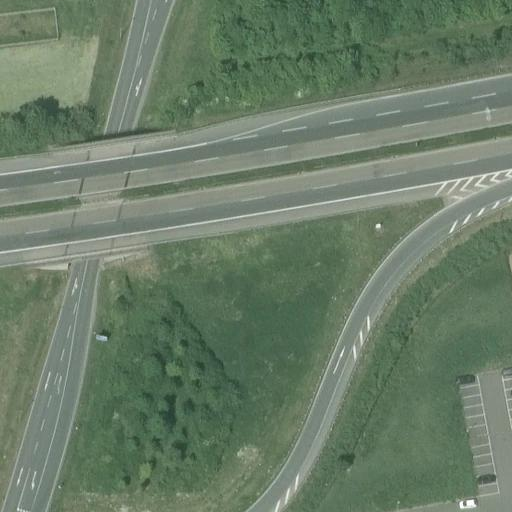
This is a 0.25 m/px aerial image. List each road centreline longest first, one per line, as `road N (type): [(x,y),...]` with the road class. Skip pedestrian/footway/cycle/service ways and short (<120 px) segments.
road 1 (secondary): [(157,0),(21,511)]
road 2 (motorway): [(0,244),(511,160)]
road 3 (motorway): [(511,113),(0,196)]
road 4 (motorway): [(258,511),(303,452),(380,284),(433,233),(511,192)]
